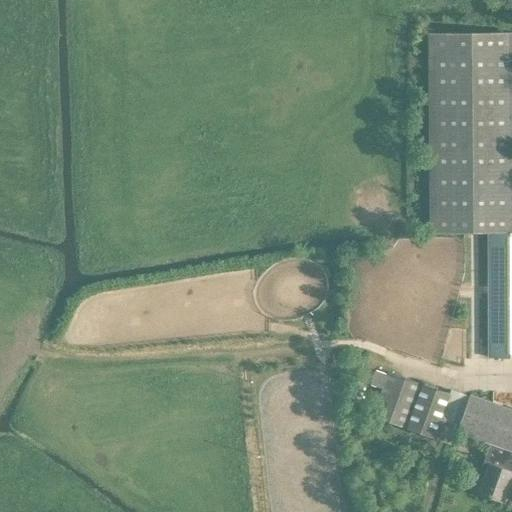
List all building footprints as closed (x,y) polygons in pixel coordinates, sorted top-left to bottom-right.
[(511,37),(431,38),(432,237),(491,236),(511,236),(511,37)] [(511,236),(491,236),(490,358),(511,357),(511,236)] [(374,370),(368,385),(379,389),(385,374),(374,370)] [(389,376),(373,419),(402,429),(418,386),(389,376)] [(422,388),(407,431),(435,441),(451,398),(422,388)] [(511,409),(470,394),(456,431),(490,443),(480,469),(474,467),(466,488),(478,493),(502,502),(511,475),(511,471),(506,469),(511,451),(511,409)]
